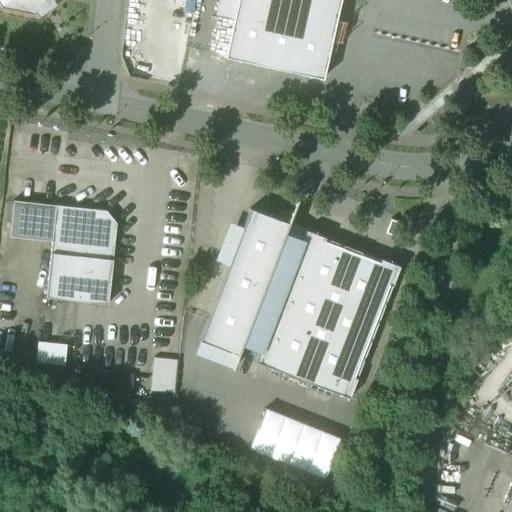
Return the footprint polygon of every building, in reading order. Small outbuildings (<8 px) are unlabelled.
[(0,0),(0,7),(0,8),(33,14),(53,0),(0,0)] [(339,0),(237,0),(225,57),(322,79),(339,0)] [(51,242),(55,208),(10,202),(6,237),(51,242)] [(105,210),(55,205),(55,208),(51,242),(45,296),(107,303),(116,223),(105,210)] [(249,209),(199,340),(237,354),(241,344),(288,223),(249,209)] [(399,266),(305,230),(289,219),(288,223),(241,344),(259,351),(255,361),(348,398),(399,266)] [(0,317),(0,343),(16,343),(16,317),(0,317)] [(40,340),(37,359),(64,364),(67,344),(40,340)] [(176,359),(153,357),(149,390),(173,392),(176,359)]
